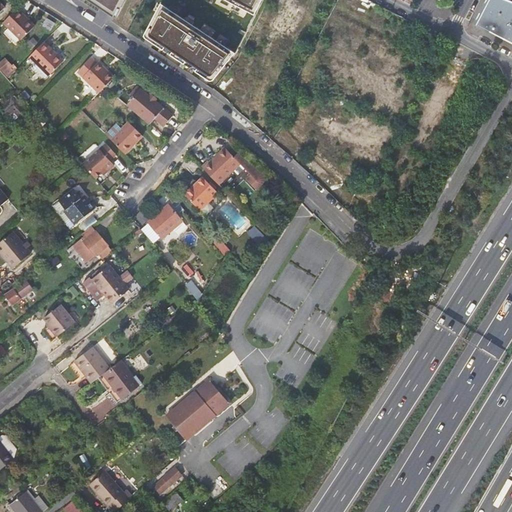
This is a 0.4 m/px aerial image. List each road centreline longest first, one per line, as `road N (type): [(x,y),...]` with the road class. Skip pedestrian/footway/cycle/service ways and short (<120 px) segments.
road 1 (residential): [(207,103),(378,255),(403,258),(425,245),(511,95)]
road 2 (motorway): [(511,225),(327,511)]
road 3 (motorway): [(511,312),(389,511)]
road 4 (residential): [(56,0),(207,103)]
road 5 (motorway): [(434,511),(511,386)]
road 6 (unclassified): [(207,103),(122,201)]
